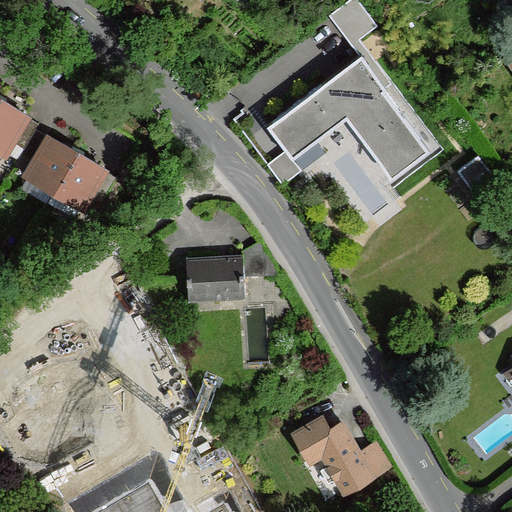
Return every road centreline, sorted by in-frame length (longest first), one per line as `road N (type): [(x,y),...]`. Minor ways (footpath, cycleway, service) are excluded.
road 1 (tertiary): [(58,0),(197,129),(284,227),(448,511)]
road 2 (unknown): [(344,87),(391,126),(406,151),(406,179),(395,197),(303,257)]
